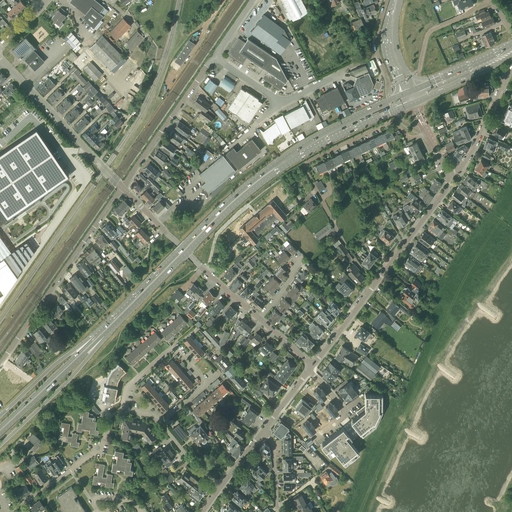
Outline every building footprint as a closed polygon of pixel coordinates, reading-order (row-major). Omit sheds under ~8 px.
[(15,5),(20,10),(25,6),(25,5),(25,6),(22,3),(20,1),(20,0),(17,3),(15,1),(13,2),(15,5)] [(94,0),(70,0),(69,2),(75,7),(85,15),(81,18),(93,28),(103,16),(99,13),(104,7),(94,0)] [(281,0),(288,12),(292,19),(292,20),(307,12),(300,0),(281,0)] [(454,6),(460,4),(462,9),(473,5),(471,0),(463,0),(461,1),(460,0),(453,0),(454,6)] [(373,4),(366,8),(370,15),(377,12),(373,4)] [(15,5),(11,9),(16,14),(20,10),(15,5)] [(64,15),(66,13),(61,8),(59,11),(58,10),(51,18),(56,22),(55,23),(60,27),(63,24),(61,22),(65,16),(64,15)] [(370,15),(366,8),(365,8),(361,9),(364,18),(369,16),(370,15)] [(429,17),(434,15),(431,8),(426,10),(429,17)] [(16,14),(11,9),(7,13),(11,18),(12,18),(16,14)] [(478,12),(479,14),(475,16),(472,17),(473,19),(476,18),(477,20),(481,18),(482,21),(491,18),(489,11),(486,13),(486,12),(485,12),(484,9),(480,11),(478,12)] [(272,23),(262,16),(250,32),(280,54),(290,41),(277,17),(272,23)] [(491,18),(482,21),(481,22),(484,29),(489,27),(488,26),(495,23),(493,17),(491,18)] [(123,18),(109,32),(117,39),(130,25),(123,18)] [(360,19),(353,22),(356,30),(364,27),(360,19)] [(416,34),(415,32),(411,34),(407,23),(397,27),(403,39),(416,34)] [(458,39),(466,36),(464,30),(456,33),(458,39)] [(137,31),(123,45),(130,52),(144,38),(142,36),(144,35),(141,32),(139,34),(137,31)] [(79,45),(81,43),(71,32),(63,39),(73,50),(79,45)] [(479,44),(492,38),(490,33),(481,36),(482,39),(479,40),(479,41),(478,42),(479,44)] [(123,57),(118,52),(102,36),(89,49),(92,52),(110,70),(123,57)] [(19,56),(20,57),(20,58),(21,58),(24,58),(25,59),(34,69),(36,68),(37,68),(38,67),(43,61),(34,51),(36,49),(31,44),(30,45),(27,41),(28,40),(25,37),(11,50),(18,57),(19,56)] [(495,43),(492,38),(479,44),(480,45),(481,45),(482,46),(485,45),(486,47),(495,43)] [(263,68),(272,55),(247,39),(245,43),(238,39),(228,54),(241,63),(246,57),(263,68)] [(174,61),(180,65),(194,44),(189,40),(174,61)] [(413,47),(415,46),(414,42),(406,44),(410,55),(415,53),(413,47)] [(458,44),(452,47),(454,52),(460,49),(458,44)] [(83,52),(78,56),(75,60),(72,63),(77,69),(80,66),(95,81),(102,74),(91,62),(92,61),(83,52)] [(272,55),(263,68),(268,72),(264,78),(279,89),(284,82),(285,83),(287,80),(276,58),(272,55)] [(72,63),(69,61),(68,63),(66,61),(61,65),(63,67),(61,68),(64,70),(72,63)] [(356,77),(368,72),(365,65),(349,72),(350,75),(356,77)] [(76,68),(71,73),(75,78),(80,74),(81,73),(76,68)] [(356,77),(354,81),(371,88),(379,91),(382,84),(372,79),(371,80),(368,72),(356,77)] [(80,74),(75,78),(79,83),(84,79),(80,74)] [(229,92),(235,83),(224,76),(218,85),(229,92)] [(85,77),(84,79),(79,83),(83,86),(87,82),(88,80),(85,77)] [(41,92),(52,82),(49,78),(38,89),(41,92)] [(213,94),(218,86),(209,79),(203,88),(213,94)] [(371,88),(354,81),(353,85),(347,83),(343,85),(349,101),(370,92),(371,88)] [(52,82),(41,92),(45,96),(55,86),(52,82)] [(93,87),(89,82),(84,88),(88,92),(93,87)] [(11,83),(3,91),(2,91),(3,92),(7,97),(10,93),(13,97),(17,94),(14,90),(16,88),(11,83)] [(479,93),(477,94),(477,97),(489,95),(493,90),(493,87),(491,85),(487,86),(486,83),(480,84),(480,86),(479,86),(479,93)] [(50,102),(63,90),(60,87),(47,99),(48,99),(47,100),(49,102),(50,102)] [(93,87),(87,93),(91,97),(94,95),(97,92),(93,87)] [(345,102),(337,87),(323,94),(331,109),(345,102)] [(245,105),(252,95),(245,90),(245,91),(241,88),(227,109),(238,116),(245,105)] [(63,90),(50,102),(51,102),(50,103),(52,105),(53,105),(66,93),(63,90)] [(460,102),(469,99),(467,92),(458,95),(460,102)] [(321,97),(315,100),(319,107),(316,108),(319,115),(322,113),(323,115),(329,112),(328,111),(331,109),(323,94),(320,95),(321,97)] [(252,95),(245,105),(255,112),(262,103),(257,100),(258,99),(252,95)] [(198,96),(195,100),(210,110),(208,108),(210,105),(198,96)] [(59,111),(69,101),(66,98),(56,108),(56,109),(58,111),(59,111)] [(106,100),(102,103),(107,108),(111,105),(106,100)] [(210,110),(195,100),(193,103),(202,110),(199,114),(206,119),(204,121),(209,124),(213,118),(205,112),(207,109),(209,111),(210,110)] [(72,104),(69,101),(59,111),(62,114),(72,104)] [(314,116),(306,101),(300,107),(300,106),(284,115),(290,128),(309,118),(310,121),(314,116)] [(479,104),(466,107),(470,119),(477,117),(482,116),(479,104)] [(511,125),(511,105),(509,104),(506,111),(505,111),(506,112),(505,113),(504,113),(504,114),(505,114),(501,121),(511,125)] [(77,105),(65,117),(65,118),(66,120),(67,120),(68,120),(78,110),(80,108),(77,105)] [(110,114),(113,111),(115,109),(111,105),(107,110),(110,114)] [(245,105),(238,116),(248,123),(255,112),(245,105)] [(218,108),(215,111),(222,120),(226,117),(218,108)] [(78,110),(68,120),(68,121),(69,123),(70,123),(71,123),(81,113),(78,110)] [(452,110),(445,113),(448,121),(455,118),(452,110)] [(83,116),(73,126),(74,126),(73,127),(75,129),(76,129),(89,117),(86,114),(83,116)] [(261,133),(259,129),(268,145),(269,144),(272,144),(272,141),(273,140),(272,139),(281,133),(281,134),(290,130),(282,114),(273,119),(275,123),(261,133)] [(116,115),(112,119),(110,121),(113,125),(120,119),(116,115)] [(89,117),(76,129),(76,130),(78,132),(79,132),(92,120),(89,117)] [(120,119),(114,125),(112,127),(115,130),(118,128),(122,122),(120,119)] [(177,125),(188,133),(190,130),(179,121),(177,125)] [(98,126),(95,123),(82,135),(86,138),(96,128),(98,126)] [(208,126),(205,124),(194,138),(196,139),(202,143),(204,140),(207,142),(210,138),(207,136),(210,133),(210,134),(213,130),(208,127),(208,126)] [(188,133),(177,125),(174,128),(185,137),(188,133)] [(463,135),(469,133),(466,126),(460,129),(460,130),(453,133),(454,137),(462,133),(463,135)] [(499,127),(494,134),(501,139),(504,135),(505,136),(507,133),(506,132),(506,131),(499,127)] [(98,130),(96,128),(86,138),(89,142),(96,135),(94,133),(98,130)] [(0,295),(3,293),(4,294),(20,271),(34,250),(34,249),(33,248),(29,242),(28,240),(19,246),(11,252),(7,247),(3,241),(0,236),(0,223),(6,219),(37,198),(57,184),(66,178),(50,154),(34,130),(0,153),(0,295)] [(170,134),(180,142),(183,138),(172,130),(170,134)] [(382,134),(385,141),(393,136),(395,141),(399,139),(396,131),(392,133),(390,130),(382,134)] [(96,135),(89,142),(92,145),(103,135),(101,133),(97,136),(96,135)] [(103,135),(92,145),(95,149),(96,148),(98,150),(104,144),(102,142),(103,141),(102,140),(107,135),(105,133),(103,135)] [(465,141),(463,135),(462,133),(454,137),(457,144),(458,144),(459,144),(461,144),(461,143),(465,141)] [(471,138),(469,133),(463,135),(465,141),(465,142),(470,140),(471,138)] [(180,142),(170,134),(167,138),(177,146),(180,142)] [(385,141),(382,134),(373,138),(377,145),(385,141)] [(373,138),(365,142),(369,150),(370,151),(372,150),(372,148),(372,147),(377,145),(373,138)] [(497,146),(499,141),(498,143),(495,142),(495,141),(488,138),(484,148),(489,150),(488,151),(491,152),(492,151),(494,152),(497,146)] [(238,169),(254,156),(261,150),(251,139),(236,151),(233,147),(225,153),(238,169)] [(165,140),(162,144),(173,152),(176,148),(165,140)] [(499,141),(497,146),(505,150),(506,150),(508,151),(510,146),(507,145),(508,145),(502,143),(502,142),(499,141)] [(369,150),(365,142),(357,146),(360,153),(365,150),(366,151),(369,150)] [(410,154),(420,149),(417,142),(409,146),(410,150),(409,150),(410,154)] [(456,149),(452,142),(445,145),(448,153),(456,149)] [(173,152),(162,144),(159,147),(170,155),(173,152)] [(457,148),(456,149),(464,155),(466,152),(468,147),(464,144),(457,148)] [(360,153),(357,146),(348,150),(352,157),(351,157),(353,160),(355,158),(356,157),(355,155),(360,153)] [(194,152),(187,147),(184,152),(190,157),(194,152)] [(420,149),(410,154),(412,157),(413,156),(416,163),(425,159),(420,149)] [(464,155),(456,149),(452,155),(460,160),(464,155)] [(158,150),(155,154),(164,161),(167,157),(158,150)] [(348,150),(340,154),(343,161),(351,157),(352,157),(348,150)] [(164,161),(155,154),(152,157),(162,165),(164,167),(166,164),(167,165),(168,163),(164,161)] [(343,161),(340,154),(332,158),(335,165),(343,161)] [(222,155),(199,174),(206,182),(202,185),(208,193),(235,171),(222,155)] [(460,160),(452,155),(449,159),(456,165),(460,160)] [(480,162),(478,164),(478,165),(478,164),(479,165),(479,166),(480,166),(485,169),(487,167),(489,168),(491,165),(489,164),(487,162),(488,160),(483,157),(482,159),(482,158),(481,159),(480,159),(479,161),(480,162)] [(177,162),(172,158),(169,161),(176,167),(178,164),(177,162)] [(335,165),(332,158),(324,162),(327,169),(328,171),(336,166),(335,165)] [(149,162),(146,166),(155,174),(158,176),(161,174),(158,171),(149,162)] [(327,169),(324,162),(315,166),(312,168),(314,171),(317,170),(318,173),(327,169)] [(484,177),(487,173),(488,174),(489,172),(485,169),(480,166),(479,166),(479,165),(478,164),(478,165),(478,164),(476,166),(474,168),(475,169),(474,169),(481,174),(481,175),(484,177)] [(155,174),(146,166),(143,169),(152,177),(155,180),(158,176),(155,174)] [(170,175),(165,169),(161,172),(167,178),(170,175)] [(476,181),(471,178),(471,177),(468,175),(463,182),(466,184),(474,190),(475,189),(477,187),(479,189),(482,185),(484,187),(487,183),(479,178),(476,181)] [(149,177),(146,180),(148,181),(150,183),(152,185),(154,187),(156,189),(158,187),(154,183),(154,182),(149,177)] [(314,182),(320,192),(325,189),(320,180),(318,182),(317,180),(314,182)] [(441,184),(436,180),(429,188),(435,193),(441,184)] [(148,181),(141,187),(142,188),(143,189),(146,187),(150,183),(148,181)] [(142,188),(141,187),(137,182),(132,186),(138,192),(142,188)] [(457,190),(465,196),(468,198),(470,196),(472,191),(470,189),(468,188),(466,186),(465,186),(462,183),(457,190)] [(430,191),(425,187),(418,196),(423,200),(429,193),(428,193),(430,191)] [(150,194),(146,190),(141,195),(145,199),(150,194)] [(245,224),(239,228),(252,244),(258,239),(256,236),(270,224),(271,225),(272,224),(271,223),(278,217),(280,220),(286,215),(285,215),(288,213),(297,205),(284,190),(275,198),(276,199),(274,201),(273,200),(267,205),(245,224)] [(459,203),(461,201),(464,203),(467,200),(464,197),(456,191),(451,197),(459,203)] [(150,194),(145,199),(149,204),(154,199),(152,197),(154,194),(152,192),(150,194)] [(416,207),(421,211),(422,209),(424,206),(420,203),(421,202),(417,199),(418,198),(410,193),(407,197),(413,201),(412,202),(417,205),(416,207)] [(433,196),(429,193),(423,200),(424,200),(423,200),(427,203),(433,196)] [(160,198),(158,200),(153,204),(155,205),(152,207),(158,213),(164,207),(162,204),(164,202),(160,198)] [(311,199),(303,206),(309,213),(317,206),(311,199)] [(115,215),(127,203),(124,200),(114,210),(112,212),(115,215)] [(462,210),(463,209),(453,201),(450,204),(449,204),(448,205),(448,206),(448,207),(452,210),(452,211),(453,212),(454,212),(456,213),(462,210)] [(417,205),(412,202),(409,206),(408,205),(403,208),(406,212),(404,213),(408,219),(413,216),(411,213),(414,211),(418,214),(420,211),(421,211),(416,207),(417,205)] [(130,207),(127,203),(115,215),(116,216),(118,213),(121,216),(130,207)] [(389,215),(391,214),(386,204),(383,205),(389,215)] [(458,221),(443,210),(441,210),(439,212),(439,213),(446,219),(445,220),(447,221),(448,220),(450,222),(450,221),(453,223),(455,225),(458,221)] [(396,215),(392,217),(399,227),(401,228),(407,223),(408,222),(402,213),(397,216),(396,215)] [(437,218),(445,224),(447,225),(450,227),(453,223),(450,221),(450,222),(448,220),(447,221),(445,220),(446,219),(439,213),(438,214),(436,216),(437,218)] [(133,215),(129,220),(127,218),(124,220),(124,221),(130,226),(132,224),(137,219),(133,215)] [(132,224),(130,226),(128,228),(130,230),(134,226),(136,228),(141,223),(137,219),(132,224)] [(434,219),(431,224),(428,228),(428,230),(435,235),(436,234),(442,239),(447,234),(443,231),(444,228),(442,227),(443,226),(434,219)] [(290,229),(283,222),(279,226),(285,233),(290,229)] [(108,223),(104,226),(114,236),(115,238),(118,235),(118,234),(116,232),(114,230),(108,223)] [(104,226),(101,229),(109,238),(111,239),(112,238),(113,239),(115,238),(114,236),(104,226)] [(318,240),(329,232),(324,226),(314,234),(318,240)] [(139,237),(145,232),(141,228),(135,233),(137,235),(135,237),(137,239),(139,237)] [(380,237),(388,243),(394,237),(387,232),(387,231),(386,231),(385,231),(383,229),(378,235),(380,237)] [(425,231),(422,235),(433,244),(435,241),(434,238),(425,231)] [(138,244),(140,241),(142,244),(150,237),(145,232),(139,237),(137,240),(132,244),(136,248),(139,245),(138,244)] [(98,237),(95,240),(103,250),(105,248),(103,246),(104,245),(106,247),(109,244),(108,242),(102,234),(101,235),(100,235),(98,236),(98,237)] [(433,244),(422,235),(418,239),(428,247),(431,247),(433,244)] [(113,240),(109,243),(115,250),(118,247),(113,240)] [(414,247),(425,256),(428,250),(417,242),(413,247),(414,247)] [(284,246),(283,248),(285,250),(286,248),(292,254),(296,250),(290,243),(285,247),(284,246)] [(341,243),(336,247),(343,256),(348,252),(341,243)] [(87,250),(98,263),(101,261),(99,260),(101,258),(92,247),(89,249),(89,248),(87,250)] [(425,256),(414,247),(410,253),(421,261),(425,256)] [(285,250),(284,251),(283,250),(282,252),(280,254),(286,261),(290,257),(289,256),(292,254),(286,248),(285,250)] [(98,263),(87,250),(86,251),(86,252),(84,253),(92,263),(93,262),(96,265),(98,263)] [(361,250),(359,252),(373,263),(377,257),(376,257),(377,255),(377,254),(375,252),(373,252),(372,254),(370,253),(367,257),(366,256),(367,255),(364,253),(361,251),(361,250)] [(373,263),(359,252),(358,254),(364,259),(364,258),(365,259),(362,263),(369,268),(373,263)] [(286,261),(280,254),(277,257),(277,256),(275,258),(282,264),(286,261)] [(227,278),(240,264),(238,262),(243,258),(240,255),(234,261),(236,263),(235,264),(231,268),(231,267),(224,275),(224,276),(224,277),(225,278),(226,278),(227,278)] [(248,266),(254,261),(256,259),(254,256),(246,263),(248,266)] [(407,261),(405,264),(411,268),(410,269),(413,271),(414,270),(414,271),(415,270),(418,272),(421,268),(418,266),(420,263),(411,256),(409,259),(408,258),(406,260),(407,261)] [(83,259),(80,262),(89,273),(93,270),(83,259)] [(120,269),(112,259),(107,263),(115,273),(120,269)] [(89,273),(80,262),(76,265),(85,276),(89,273)] [(240,264),(227,278),(227,279),(227,280),(228,281),(229,280),(230,281),(237,273),(240,269),(242,266),(240,264)] [(359,272),(360,271),(354,264),(348,269),(351,271),(348,274),(353,280),(355,278),(359,282),(364,278),(359,272)] [(126,265),(121,269),(129,278),(134,274),(126,265)] [(275,273),(276,275),(281,279),(282,280),(286,276),(283,273),(285,270),(280,266),(278,269),(275,273)] [(124,284),(110,267),(108,270),(112,275),(114,277),(114,276),(122,285),(124,284)] [(308,274),(304,270),(301,273),(300,273),(298,271),(297,272),(298,273),(296,276),(297,277),(295,279),(300,283),(308,274)] [(394,279),(398,275),(392,270),(388,274),(394,279)] [(87,285),(77,272),(73,275),(83,288),(87,285)] [(237,277),(229,287),(232,289),(242,278),(243,280),(246,276),(243,273),(240,276),(239,275),(237,277)] [(83,288),(73,275),(69,279),(79,291),(82,288),(83,288)] [(276,278),(276,279),(273,277),(272,278),(270,276),(268,279),(270,281),(276,287),(280,283),(278,281),(281,279),(276,275),(274,276),(276,278)] [(338,288),(337,289),(344,295),(346,296),(348,294),(351,291),(353,289),(353,288),(346,281),(349,278),(345,275),(339,281),(342,284),(341,285),(339,283),(336,286),(338,288)] [(248,278),(246,276),(243,280),(242,278),(232,289),(235,292),(237,289),(238,290),(240,287),(240,286),(243,283),(242,282),(244,280),(245,281),(248,278)] [(411,286),(417,290),(419,289),(417,288),(420,284),(414,279),(411,283),(412,284),(411,286)] [(259,280),(255,285),(258,288),(263,283),(259,280)] [(276,287),(270,281),(267,284),(263,288),(267,291),(269,293),(272,290),(273,291),(276,287)] [(295,284),(291,289),(299,295),(302,291),(305,288),(298,282),(295,285),(295,284)] [(70,301),(78,295),(69,284),(61,290),(70,301)] [(189,297),(198,286),(197,287),(193,284),(186,291),(187,292),(185,293),(189,297)] [(203,290),(198,286),(189,297),(190,297),(191,296),(195,299),(196,298),(203,290)] [(417,290),(411,286),(409,288),(407,286),(406,287),(404,287),(403,289),(403,291),(400,295),(402,296),(402,297),(409,303),(409,305),(411,306),(413,306),(414,305),(414,303),(415,301),(417,301),(419,299),(419,296),(417,295),(418,293),(417,291),(417,290)] [(241,291),(240,293),(244,297),(245,296),(246,297),(251,291),(249,289),(248,289),(246,287),(244,290),(243,290),(242,292),(241,291)] [(299,295),(291,289),(287,293),(292,297),(289,299),(294,303),(296,300),(295,299),(299,295)] [(204,304),(212,294),(212,293),(211,292),(210,292),(209,291),(203,298),(204,299),(202,302),(204,304)] [(255,306),(261,299),(258,297),(259,296),(258,295),(259,294),(256,292),(253,296),(252,295),(249,299),(251,302),(255,306)] [(179,300),(179,301),(184,295),(181,293),(174,300),(177,303),(179,300)] [(87,299),(83,294),(80,296),(87,305),(88,306),(93,303),(89,297),(87,299)] [(91,298),(97,306),(102,302),(96,294),(91,298)] [(212,294),(204,304),(206,305),(208,303),(209,304),(216,297),(214,296),(214,295),(213,294),(212,294)] [(61,306),(66,302),(66,301),(62,296),(58,297),(57,300),(59,302),(58,305),(50,312),(55,317),(63,310),(60,307),(61,306)] [(261,299),(255,306),(260,309),(266,302),(264,301),(261,299)] [(284,299),(280,303),(287,309),(289,306),(290,306),(291,305),(290,304),(292,302),(289,300),(287,302),(284,299)] [(212,314),(222,303),(221,302),(221,301),(220,300),(219,301),(218,300),(212,308),(213,309),(212,311),(212,310),(210,312),(212,314)] [(332,302),(330,300),(328,303),(329,304),(326,307),(335,315),(336,315),(338,313),(338,312),(337,311),(339,308),(333,302),(332,302)] [(187,308),(190,310),(195,303),(193,301),(187,308)] [(396,310),(399,307),(396,305),(397,304),(394,301),(393,302),(387,308),(393,312),(395,309),(396,310)] [(66,302),(61,306),(68,314),(72,310),(66,302)] [(222,303),(212,314),(214,316),(216,314),(215,313),(216,311),(218,313),(225,305),(224,305),(224,304),(223,303),(222,303)] [(277,307),(275,310),(281,315),(282,314),(283,315),(285,312),(285,311),(287,309),(280,303),(277,307)] [(402,305),(400,308),(406,313),(409,310),(402,305)] [(224,312),(222,315),(226,319),(228,316),(230,318),(236,311),(229,306),(224,312)] [(202,316),(208,309),(205,307),(199,314),(202,316)] [(318,312),(330,323),(333,320),(333,319),(328,314),(329,313),(323,307),(318,312)] [(189,310),(186,314),(191,319),(194,315),(189,310)] [(275,310),(271,314),(278,320),(280,317),(282,316),(281,315),(275,310)] [(330,323),(318,312),(314,317),(320,323),(321,322),(326,326),(327,326),(330,323)] [(381,312),(371,323),(378,329),(385,321),(391,326),(394,322),(386,316),(381,312)] [(396,319),(388,313),(386,316),(394,322),(396,319)] [(278,320),(271,314),(267,318),(274,324),(276,321),(277,322),(278,320)] [(46,315),(40,321),(41,322),(41,323),(48,332),(52,328),(54,331),(57,328),(48,317),(47,316),(46,315)] [(175,320),(182,327),(187,323),(180,315),(175,320)] [(175,320),(170,324),(177,331),(182,327),(175,320)] [(239,332),(246,324),(244,322),(245,322),(243,320),(242,320),(241,320),(240,321),(238,320),(236,322),(235,324),(237,325),(236,326),(237,326),(236,327),(238,329),(237,331),(238,331),(239,332)] [(170,324),(166,328),(172,335),(177,331),(170,324)] [(239,332),(238,331),(236,333),(239,336),(241,334),(243,332),(246,335),(251,329),(251,328),(251,327),(249,326),(246,324),(239,332)] [(311,331),(309,333),(315,338),(316,337),(318,339),(323,333),(322,331),(316,325),(315,326),(313,324),(309,328),(311,331)] [(369,332),(361,326),(358,331),(357,331),(356,332),(356,333),(356,334),(364,340),(366,341),(368,338),(366,336),(369,332)] [(37,330),(45,341),(48,339),(46,337),(48,336),(41,327),(37,330)] [(73,337),(66,328),(62,331),(68,340),(69,341),(73,337)] [(172,335),(166,328),(161,332),(168,340),(172,335)] [(218,349),(220,351),(222,350),(230,333),(224,330),(219,341),(206,328),(202,332),(216,346),(218,349)] [(45,341),(37,330),(33,333),(40,342),(42,341),(43,342),(45,341)] [(68,340),(62,331),(57,334),(61,339),(59,340),(62,344),(68,340)] [(298,336),(311,348),(314,344),(312,343),(307,338),(308,337),(302,332),(300,331),(298,332),(300,334),(298,336)] [(154,332),(150,336),(156,344),(161,339),(154,332)] [(261,337),(256,333),(253,337),(250,335),(246,339),(249,342),(254,346),(256,343),(256,344),(261,337)] [(150,336),(145,340),(152,348),(156,344),(150,336)] [(187,345),(193,340),(189,336),(183,341),(187,345)] [(311,348),(298,336),(296,339),(294,338),(292,340),(294,341),(294,342),(299,347),(301,345),(306,350),(308,351),(311,348)] [(31,346),(29,347),(36,355),(42,351),(37,344),(39,342),(35,337),(28,343),(31,346)] [(145,340),(140,345),(147,352),(152,348),(145,340)] [(193,340),(187,345),(191,349),(197,344),(193,340)] [(265,341),(262,345),(261,346),(268,352),(272,347),(265,341)] [(197,344),(191,349),(194,353),(200,348),(197,344)] [(261,346),(262,345),(260,344),(255,350),(257,353),(259,350),(261,351),(262,349),(267,353),(268,352),(261,346)] [(365,355),(368,349),(360,344),(356,350),(365,355)] [(147,352),(140,345),(136,349),(142,356),(147,352)] [(212,354),(217,349),(214,345),(208,351),(212,354)] [(347,358),(354,362),(358,356),(349,351),(350,350),(342,346),(339,351),(343,353),(341,356),(343,358),(344,357),(347,358)] [(204,352),(200,348),(194,353),(198,358),(204,352)] [(136,349),(131,353),(137,360),(142,356),(136,349)] [(29,362),(30,360),(28,359),(30,356),(28,355),(22,350),(18,355),(26,361),(29,362)] [(231,355),(226,350),(223,354),(228,359),(231,355)] [(343,353),(339,351),(335,357),(342,362),(343,361),(351,367),(354,362),(347,358),(344,357),(343,358),(341,356),(343,353)] [(137,360),(131,353),(126,357),(133,365),(137,360)] [(224,372),(232,365),(222,353),(224,356),(220,359),(218,357),(214,361),(224,372)] [(26,361),(18,355),(15,361),(21,365),(24,362),(25,363),(26,361)] [(360,363),(374,374),(375,372),(387,380),(392,373),(381,365),(380,366),(366,355),(360,363)] [(169,369),(175,363),(171,359),(165,365),(169,369)] [(287,359),(283,365),(291,371),(295,366),(287,359)] [(116,387),(117,382),(121,376),(125,371),(118,363),(114,366),(115,368),(112,371),(108,377),(107,385),(104,385),(101,399),(107,400),(109,403),(112,401),(114,401),(117,387),(116,387)] [(179,367),(175,363),(169,369),(172,373),(179,367)] [(335,375),(337,372),(338,370),(340,371),(343,368),(335,363),(333,365),(330,363),(328,365),(326,367),(335,375)] [(374,374),(360,363),(357,367),(371,378),(374,374)] [(224,373),(240,389),(241,390),(243,388),(243,387),(246,384),(245,383),(247,381),(244,378),(242,380),(240,377),(242,375),(232,365),(224,373)] [(291,371),(283,365),(279,371),(287,377),(291,371)] [(182,371),(179,367),(172,373),(176,377),(182,371)] [(322,372),(325,375),(323,378),(329,382),(333,377),(335,375),(326,367),(324,370),(322,372)] [(182,371),(176,377),(180,381),(186,376),(182,371)] [(287,377),(279,371),(274,376),(282,382),(287,377)] [(16,378),(7,372),(0,382),(0,401),(0,402),(11,392),(8,390),(16,378)] [(189,380),(186,376),(180,381),(183,385),(189,380)] [(272,394),(273,393),(274,394),(276,391),(275,390),(278,386),(267,378),(261,386),(259,385),(256,390),(261,395),(264,391),(267,393),(268,392),(272,394)] [(193,384),(189,380),(183,385),(187,389),(193,384)] [(340,384),(342,386),(339,389),(341,392),(340,392),(343,394),(352,387),(350,384),(350,385),(346,380),(340,384)] [(144,390),(151,385),(147,381),(141,386),(144,390)] [(218,387),(224,394),(226,391),(227,392),(229,391),(222,383),(218,387)] [(151,385),(144,390),(148,394),(154,389),(151,385)] [(224,394),(218,387),(214,391),(220,398),(222,397),(221,396),(224,394)] [(318,387),(313,391),(320,400),(325,396),(323,394),(325,393),(321,389),(320,390),(318,387)] [(352,399),(358,395),(354,390),(352,387),(343,394),(345,397),(346,399),(350,396),(352,399)] [(158,393),(154,389),(148,394),(152,398),(158,393)] [(214,391),(210,394),(215,401),(218,399),(219,400),(220,398),(214,391)] [(158,393),(152,398),(155,402),(161,397),(158,393)] [(210,394),(206,398),(212,405),(214,404),(213,403),(215,401),(210,394)] [(357,411),(359,414),(351,421),(362,435),(375,425),(382,411),(382,395),(365,395),(365,405),(357,411)] [(161,397),(155,402),(159,406),(165,401),(161,397)] [(97,415),(100,413),(88,398),(85,400),(97,415)] [(212,405),(206,398),(202,401),(207,408),(210,406),(211,407),(212,405)] [(243,414),(240,418),(249,425),(252,420),(253,421),(255,418),(254,417),(258,413),(251,407),(252,406),(242,399),(241,400),(249,406),(246,410),(244,409),(241,413),(243,414)] [(294,408),(304,416),(313,405),(309,402),(308,404),(301,399),(294,408)] [(165,401),(159,406),(163,411),(169,405),(165,401)] [(207,408),(202,401),(198,405),(204,413),(206,411),(205,410),(207,408)] [(330,403),(325,407),(332,416),(338,412),(336,410),(337,409),(333,405),(332,405),(330,403)] [(204,413),(198,405),(193,409),(194,410),(199,415),(202,413),(203,414),(204,413)] [(83,414),(81,422),(78,422),(77,430),(81,431),(82,428),(90,429),(89,432),(97,434),(98,429),(95,429),(97,421),(92,420),(93,414),(88,413),(89,411),(81,409),(80,414),(83,414)] [(244,433),(239,429),(242,425),(238,421),(235,419),(234,418),(231,422),(232,424),(229,429),(231,431),(233,434),(237,437),(237,436),(240,438),(244,433)] [(155,435),(156,434),(147,423),(130,419),(130,421),(123,419),(121,429),(123,429),(121,438),(130,440),(132,431),(141,433),(149,443),(157,437),(155,435)] [(282,436),(286,431),(289,427),(280,420),(276,425),(277,425),(276,426),(275,426),(271,431),(280,438),(282,436)] [(308,421),(303,425),(304,427),(303,428),(307,432),(308,431),(310,434),(315,430),(313,427),(314,426),(311,422),(310,423),(308,421)] [(62,435),(68,436),(70,424),(62,422),(61,427),(64,427),(62,435)] [(194,426),(188,431),(190,433),(190,434),(197,443),(198,442),(199,444),(201,442),(203,443),(204,444),(206,442),(206,440),(205,439),(208,437),(207,436),(207,435),(200,426),(196,428),(194,426)] [(181,428),(175,433),(181,441),(188,436),(181,428)] [(335,452),(344,464),(359,453),(349,441),(351,439),(342,428),(321,445),(329,456),(335,452)] [(32,432),(28,437),(36,445),(37,444),(39,446),(44,441),(39,436),(38,437),(32,432)] [(72,437),(71,442),(70,445),(79,447),(80,442),(76,442),(78,434),(72,433),(72,437)] [(68,436),(62,435),(59,435),(58,443),(62,444),(63,441),(71,442),(72,437),(68,436)] [(235,445),(241,451),(244,447),(234,439),(229,444),(233,447),(235,445)] [(141,448),(137,443),(131,447),(135,453),(141,448)] [(269,454),(268,454),(270,452),(269,447),(264,443),(258,451),(266,457),(268,455),(269,454)] [(233,447),(229,444),(227,447),(229,449),(232,452),(231,452),(233,454),(232,456),(235,458),(241,451),(235,445),(233,447)] [(163,457),(171,451),(167,446),(162,450),(159,447),(154,451),(158,456),(161,454),(163,457)] [(133,470),(130,469),(131,461),(126,460),(127,455),(123,454),(124,452),(115,450),(114,455),(117,455),(116,463),(113,462),(111,471),(116,472),(116,468),(124,470),(124,473),(132,475),(133,470)] [(171,451),(163,457),(165,460),(163,462),(167,468),(172,463),(169,460),(175,456),(171,451)] [(52,462),(58,471),(63,467),(61,464),(63,462),(58,454),(55,457),(56,459),(52,462)] [(34,456),(26,462),(30,469),(39,463),(34,456)] [(58,471),(52,462),(48,465),(46,463),(43,465),(43,466),(42,467),(42,468),(43,469),(44,469),(45,469),(48,473),(50,471),(53,475),(58,471)] [(97,476),(102,477),(105,465),(96,463),(95,467),(98,468),(97,476)] [(252,472),(259,479),(266,472),(256,463),(252,467),(254,469),(252,471),(252,472)] [(21,465),(16,468),(21,476),(24,475),(23,474),(26,472),(21,465)] [(329,467),(336,473),(338,470),(331,465),(329,467)] [(7,481),(17,475),(11,467),(1,473),(7,481)] [(40,468),(32,474),(40,485),(48,479),(40,468)] [(164,475),(170,482),(175,479),(169,471),(164,475)] [(192,492),(199,482),(185,471),(177,480),(192,492)] [(336,479),(331,472),(328,475),(326,471),(319,476),(323,481),(323,482),(324,484),(325,484),(326,485),(329,482),(330,483),(332,484),(334,484),(336,483),(336,481),(336,479)] [(107,474),(106,478),(105,483),(105,486),(113,488),(114,483),(111,482),(112,475),(107,474)] [(102,477),(97,476),(94,475),(92,484),(97,485),(97,482),(105,483),(106,478),(102,477)] [(247,479),(239,487),(246,494),(250,490),(253,492),(257,489),(247,479)] [(199,482),(192,492),(189,495),(197,501),(198,499),(199,499),(208,488),(200,482),(199,482)] [(22,486),(20,487),(25,495),(30,491),(25,484),(24,485),(23,483),(21,484),(22,486)] [(25,495),(20,487),(19,489),(17,487),(15,489),(16,490),(15,491),(20,498),(25,495)] [(85,511),(77,500),(76,501),(73,497),(77,495),(71,487),(56,497),(61,505),(57,508),(59,511),(85,511)] [(230,495),(229,496),(240,506),(243,502),(245,503),(248,501),(244,497),(244,496),(241,494),(236,490),(235,491),(236,492),(234,494),(232,492),(232,493),(231,493),(229,495),(230,495)] [(174,504),(166,493),(161,496),(169,507),(174,504)] [(296,503),(304,499),(301,494),(294,499),(296,503)] [(304,499),(296,503),(299,508),(307,504),(304,499)] [(39,500),(32,505),(34,508),(31,510),(32,511),(39,511),(45,508),(39,500)] [(239,511),(240,511),(237,509),(237,508),(239,506),(234,502),(232,504),(229,501),(227,504),(224,502),(223,502),(222,503),(222,505),(224,507),(222,509),(225,511),(239,511)] [(179,506),(183,511),(189,511),(183,503),(179,506)] [(308,503),(307,504),(299,508),(299,509),(301,508),(303,511),(311,508),(308,503)]
